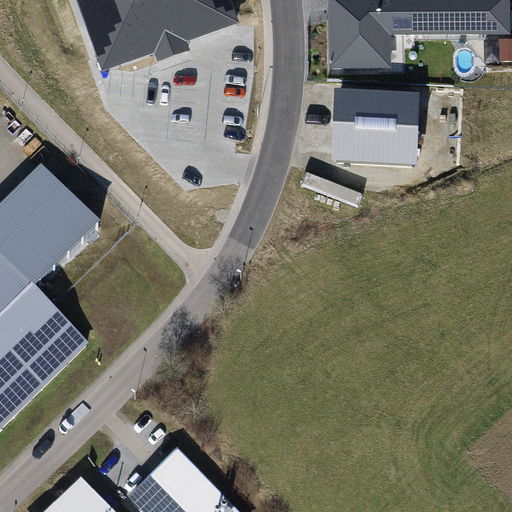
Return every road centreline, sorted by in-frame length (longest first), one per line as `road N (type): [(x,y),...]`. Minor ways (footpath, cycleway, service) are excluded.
road 1 (residential): [(212,279),(0,498)]
road 2 (residential): [(0,66),(212,279)]
road 3 (residential): [(285,0),(286,126),(254,221),(212,279)]
